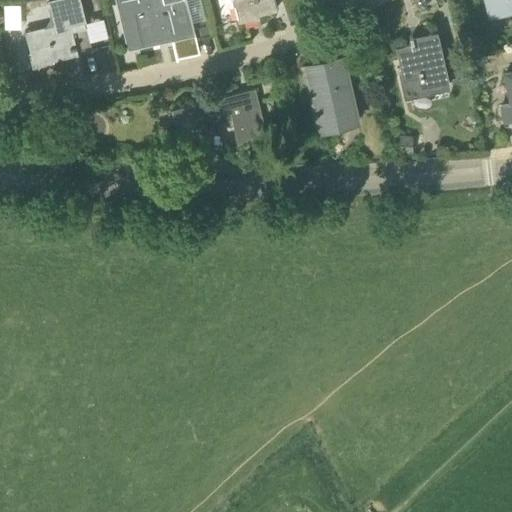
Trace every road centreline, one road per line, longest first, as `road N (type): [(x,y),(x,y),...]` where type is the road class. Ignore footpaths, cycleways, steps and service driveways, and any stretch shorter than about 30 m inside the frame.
road 1 (unclassified): [(0,184),(102,191),(431,185),(511,172)]
road 2 (residential): [(0,97),(121,93),(219,71),(382,0)]
road 3 (track): [(511,396),(388,511)]
